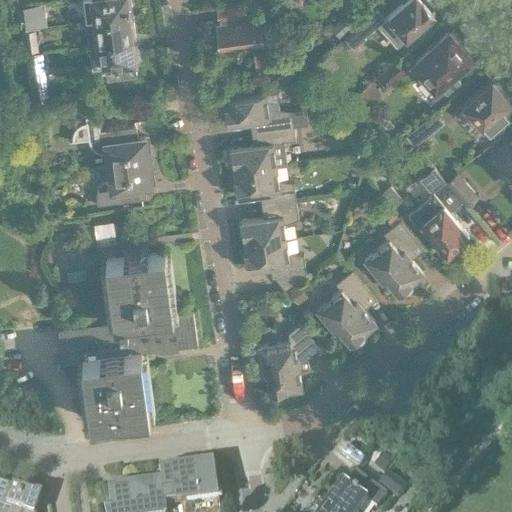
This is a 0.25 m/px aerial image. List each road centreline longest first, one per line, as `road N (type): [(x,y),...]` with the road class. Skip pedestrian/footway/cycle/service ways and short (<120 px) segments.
road 1 (residential): [(246,437),(175,0)]
road 2 (residential): [(246,437),(312,423),(511,262)]
road 3 (residential): [(246,437),(62,457)]
